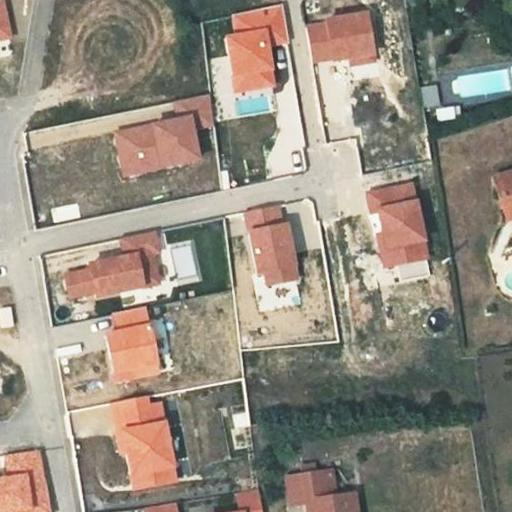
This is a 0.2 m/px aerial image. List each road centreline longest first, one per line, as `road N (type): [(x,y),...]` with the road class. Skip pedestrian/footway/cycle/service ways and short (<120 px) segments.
road 1 (residential): [(334,180),(19,246)]
road 2 (residential): [(19,246),(50,428)]
road 3 (residential): [(0,120),(31,95),(47,0)]
